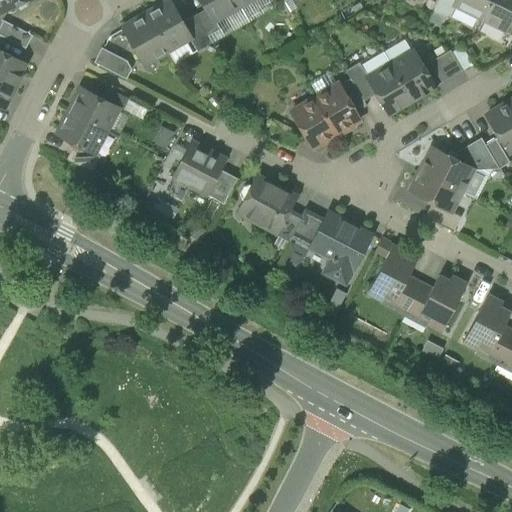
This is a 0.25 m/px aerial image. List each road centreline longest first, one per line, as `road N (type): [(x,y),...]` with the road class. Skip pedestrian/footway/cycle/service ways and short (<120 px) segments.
road 1 (secondary): [(0,211),(337,394)]
road 2 (residential): [(349,192),(382,146),(511,68)]
road 3 (residential): [(86,13),(0,194)]
road 4 (secondary): [(337,394),(511,486)]
road 5 (residential): [(349,192),(511,281)]
road 6 (residential): [(225,131),(349,192)]
road 7 (residential): [(337,394),(280,511)]
